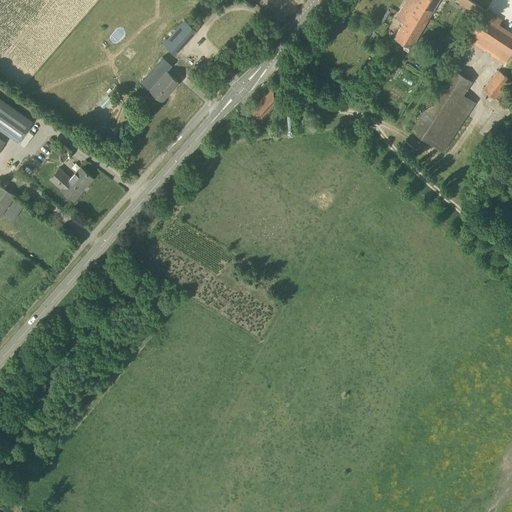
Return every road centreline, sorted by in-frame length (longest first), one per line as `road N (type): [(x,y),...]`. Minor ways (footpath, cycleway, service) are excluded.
road 1 (tertiary): [(0,363),(224,107)]
road 2 (track): [(511,252),(409,168),(378,125),(340,111)]
road 3 (track): [(178,211),(224,145),(325,131),(340,111)]
